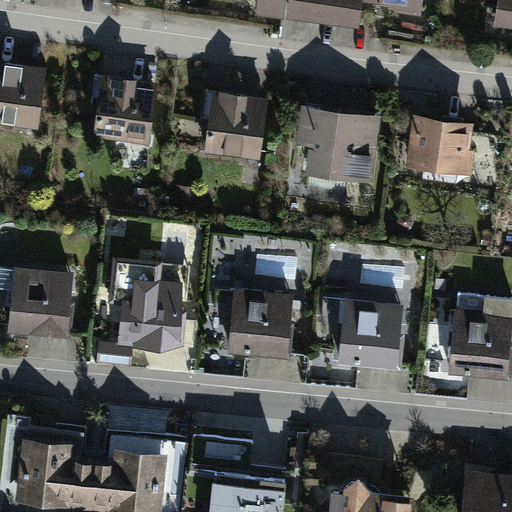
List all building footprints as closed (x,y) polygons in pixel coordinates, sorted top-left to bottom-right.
[(257,0),(258,10),(284,10),(284,0),(257,0)] [(361,0),(286,0),(285,14),(359,22),(361,0)] [(511,0),(495,0),(495,23),(511,23),(511,0)] [(49,58),(0,52),(0,122),(42,127),(49,58)] [(160,73),(99,69),(95,132),(155,136),(160,73)] [(272,89),(214,83),(207,147),(264,153),(272,89)] [(373,181),(382,106),(301,97),(296,144),(311,145),(308,174),(373,181)] [(481,113),(413,106),(407,169),(475,176),(481,113)] [(70,336),(77,267),(16,262),(9,330),(70,336)] [(180,343),(186,278),(128,272),(121,337),(180,343)] [(287,357),(293,289),(234,283),(228,352),(287,357)] [(398,366),(404,299),(344,294),(338,360),(398,366)] [(510,375),(511,347),(511,304),(455,299),(449,370),(510,375)] [(67,430),(23,426),(17,496),(87,503),(93,447),(65,444),(67,430)] [(251,462),(253,439),(196,434),(194,460),(208,461),(203,511),(280,511),(284,465),(251,462)] [(118,449),(93,447),(87,503),(157,509),(164,440),(119,436),(118,449)] [(511,511),(511,464),(464,461),(460,511),(511,511)] [(410,511),(413,483),(335,477),(332,511),(313,511),(311,511),(410,511)]
